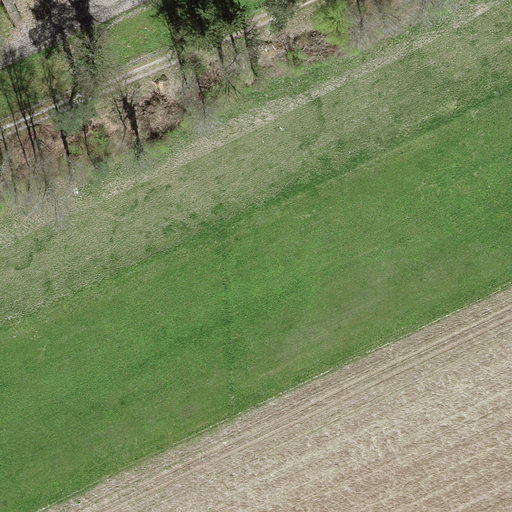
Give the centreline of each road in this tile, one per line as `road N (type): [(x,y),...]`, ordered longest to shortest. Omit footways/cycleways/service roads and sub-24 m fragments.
road 1 (track): [(0,128),(305,0)]
road 2 (track): [(0,55),(123,0)]
